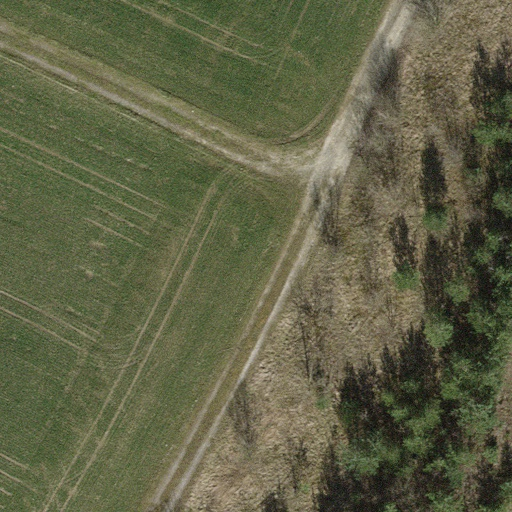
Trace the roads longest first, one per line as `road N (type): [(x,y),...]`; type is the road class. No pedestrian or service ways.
road 1 (track): [(189,511),(412,0)]
road 2 (track): [(0,24),(337,177)]
